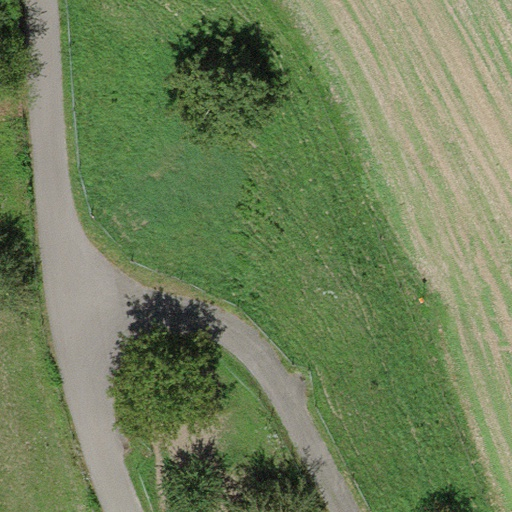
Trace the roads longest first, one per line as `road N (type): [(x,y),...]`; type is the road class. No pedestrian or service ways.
road 1 (track): [(346,511),(231,329),(144,317),(78,329)]
road 2 (track): [(78,329),(35,0)]
road 3 (track): [(126,511),(90,416),(78,329)]
